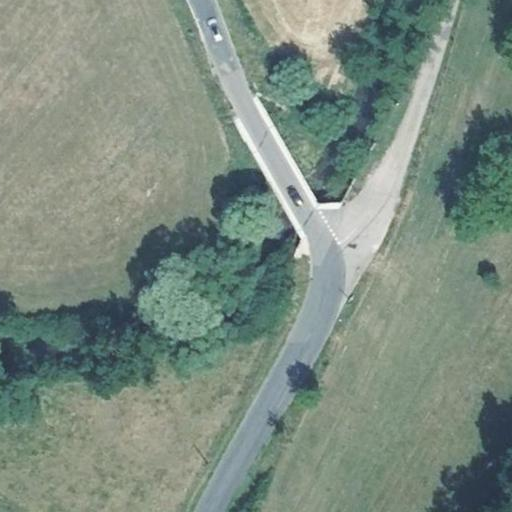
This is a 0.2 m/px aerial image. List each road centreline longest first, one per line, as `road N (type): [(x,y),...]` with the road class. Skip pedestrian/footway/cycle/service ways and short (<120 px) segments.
road 1 (unclassified): [(325,259),(369,219),(401,163),(454,0)]
road 2 (tertiary): [(325,259),(252,127),(197,0)]
road 3 (tertiary): [(217,511),(322,319),(325,259)]
